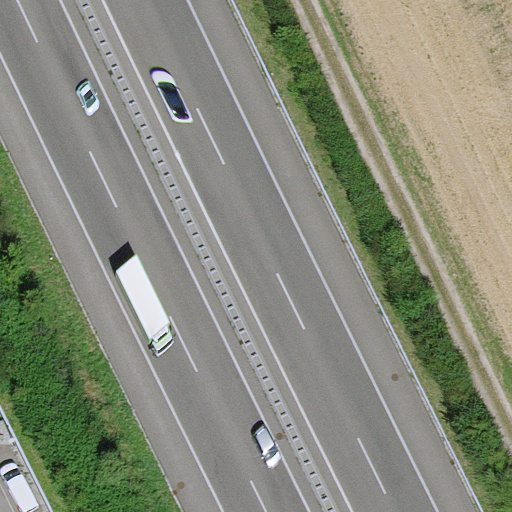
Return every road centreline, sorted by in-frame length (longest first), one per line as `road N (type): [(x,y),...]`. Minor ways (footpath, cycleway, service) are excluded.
road 1 (motorway): [(395,511),(141,0)]
road 2 (motorway): [(23,0),(276,511)]
road 3 (track): [(335,64),(511,439)]
